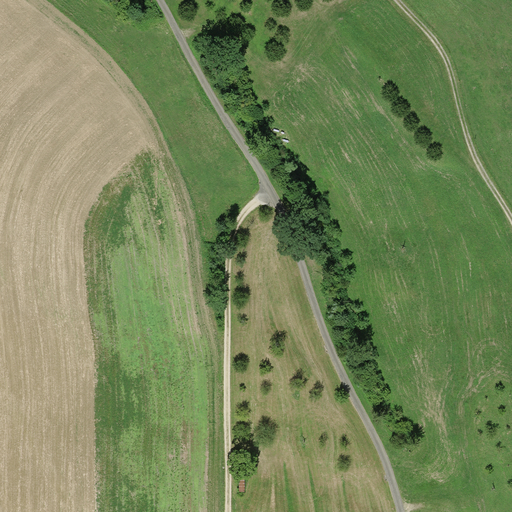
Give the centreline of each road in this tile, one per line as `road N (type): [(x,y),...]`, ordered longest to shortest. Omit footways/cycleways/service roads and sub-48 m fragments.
road 1 (track): [(166,0),(196,75),(279,210),(322,336),(382,455),(399,511)]
road 2 (track): [(226,511),(225,263),(245,207),(268,191)]
road 3 (track): [(394,0),(443,58),(468,143),(511,225)]
